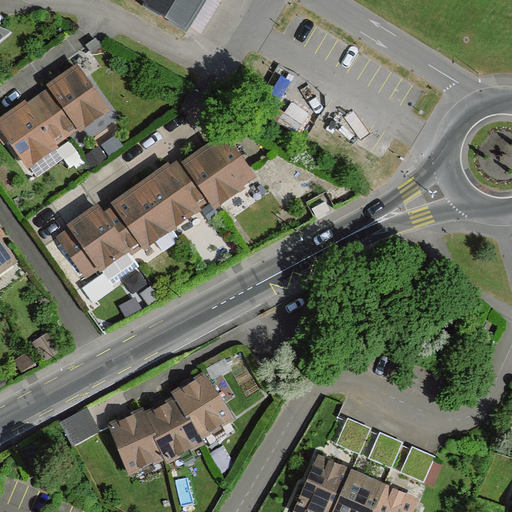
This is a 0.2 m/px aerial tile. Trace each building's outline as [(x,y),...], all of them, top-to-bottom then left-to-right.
[(142,0),(145,2),(143,6),(187,33),(208,0),(142,0)] [(88,46),(92,51),(102,45),(97,36),(86,43),(88,46)] [(92,51),(88,46),(60,65),(68,76),(79,69),(86,79),(103,67),(92,51)] [(86,79),(79,69),(68,76),(52,88),(56,94),(76,123),(80,129),(107,110),(86,79)] [(192,89),(181,110),(189,114),(200,93),(192,89)] [(56,94),(43,103),(63,132),(76,123),(56,94)] [(43,103),(31,112),(51,140),(63,132),(43,103)] [(31,112),(26,106),(14,114),(0,124),(0,125),(28,165),(55,146),(51,140),(31,112)] [(218,152),(238,181),(251,172),(231,143),(218,152)] [(186,165),(206,194),(215,206),(242,187),(238,181),(218,152),(214,146),(186,165)] [(174,174),(194,202),(206,194),(186,165),(174,174)] [(169,168),(143,187),(172,228),(198,209),(194,202),(174,174),(169,168)] [(116,206),(120,212),(140,241),(145,247),(155,240),(171,229),(172,228),(143,187),(116,206)] [(330,211),(326,203),(314,209),(318,217),(330,211)] [(128,249),(108,221),(99,209),(72,228),(76,234),(96,262),(101,269),(126,250),(128,249)] [(140,241),(120,212),(108,221),(128,249),(140,241)] [(180,240),(171,229),(155,240),(164,252),(180,240)] [(83,272),(96,262),(76,234),(64,243),(83,272)] [(0,270),(14,261),(0,241),(0,270)] [(136,263),(126,250),(101,269),(110,281),(136,263)] [(161,298),(153,287),(143,294),(150,305),(161,298)] [(63,349),(51,331),(33,343),(45,361),(63,349)] [(175,395),(177,399),(200,438),(234,417),(206,375),(175,395)] [(177,399),(146,416),(165,456),(168,461),(203,443),(200,438),(177,399)] [(76,440),(104,429),(94,404),(66,415),(76,440)] [(123,421),(111,427),(130,473),(165,456),(146,416),(143,411),(123,421)] [(370,431),(348,421),(337,445),(361,454),(370,431)] [(403,445),(379,435),(369,458),(393,469),(403,445)] [(435,459),(412,449),(402,473),(425,483),(435,459)] [(334,511),(352,473),(320,458),(297,511),(299,511),(334,511)] [(373,511),(385,487),(352,473),(334,511),(373,511)] [(412,511),(417,501),(385,487),(373,511),(412,511)]
